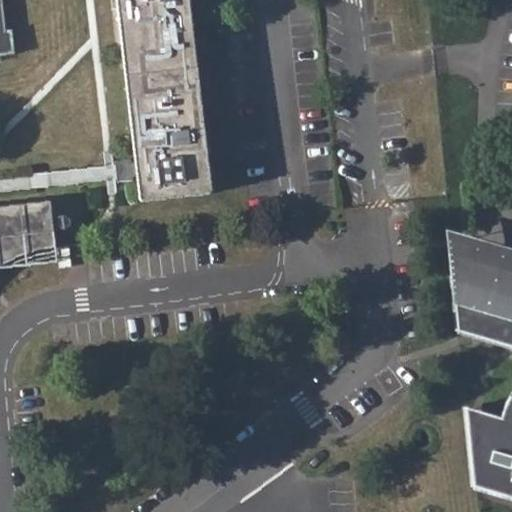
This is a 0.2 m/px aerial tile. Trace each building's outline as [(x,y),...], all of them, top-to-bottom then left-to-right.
[(0,0),(0,57),(15,56),(12,31),(5,32),(1,0),(0,0)] [(138,176),(142,203),(210,195),(186,0),(115,0),(137,163),(127,165),(127,160),(107,163),(109,184),(131,182),(130,177),(138,176)] [(0,262),(9,257),(57,243),(55,229),(61,229),(63,235),(72,232),(74,223),(65,214),(53,216),(53,202),(0,209),(0,262)] [(455,238),(463,327),(470,329),(466,242),(455,238)] [(511,255),(466,242),(470,329),(511,341),(511,401),(506,415),(474,404),(478,485),(511,495),(511,255)] [(470,402),(477,484),(478,485),(474,404),(470,402)]
